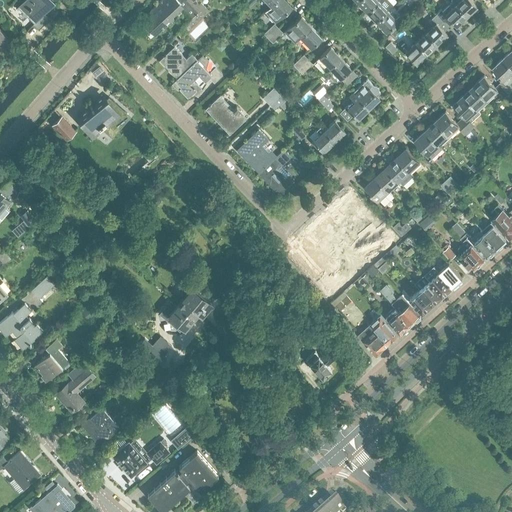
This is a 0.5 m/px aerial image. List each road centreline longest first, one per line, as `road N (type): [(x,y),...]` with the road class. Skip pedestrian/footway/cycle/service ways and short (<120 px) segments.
road 1 (residential): [(287,233),(101,33)]
road 2 (secondary): [(511,264),(329,436)]
road 3 (secondary): [(340,447),(511,281)]
road 4 (residential): [(287,233),(415,111)]
road 5 (tertiary): [(113,511),(0,381)]
road 6 (residential): [(0,148),(101,33)]
road 7 (residential): [(415,111),(311,0)]
road 8 (residential): [(415,111),(511,21)]
